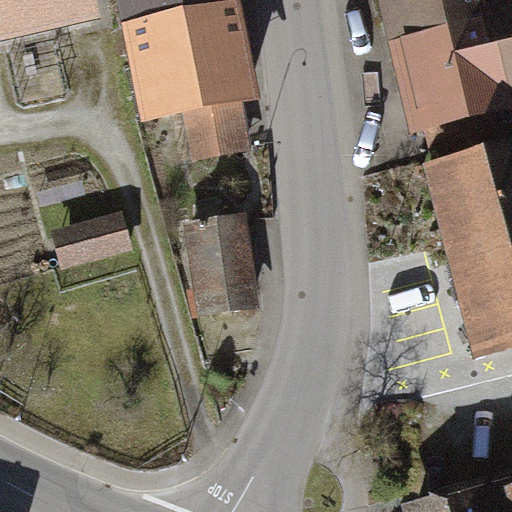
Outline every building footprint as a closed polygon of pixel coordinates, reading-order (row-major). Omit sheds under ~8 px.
[(0,0),(0,49),(117,24),(111,0),(0,0)] [(236,0),(128,0),(152,118),(188,111),(197,155),(245,145),(237,104),(257,100),(236,0)] [(511,0),(394,0),(426,128),(511,107),(511,0)] [(511,148),(433,169),(479,348),(511,339),(511,148)] [(254,214),(195,227),(216,322),(275,309),(254,214)] [(511,511),(511,481),(412,509),(412,511),(511,511)]
